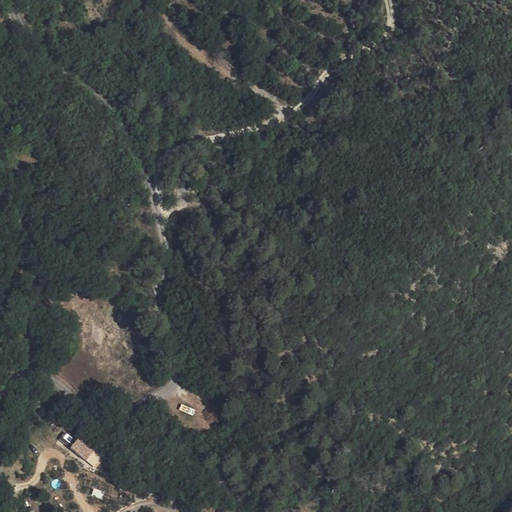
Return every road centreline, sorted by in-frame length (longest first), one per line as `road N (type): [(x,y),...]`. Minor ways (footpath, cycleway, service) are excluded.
road 1 (track): [(0,392),(12,377),(54,378),(72,399),(118,419),(178,374),(157,293),(160,241),(146,173),(122,120),(45,57)]
road 2 (track): [(156,207),(165,156),(303,103),(338,62),(386,33),(388,0)]
